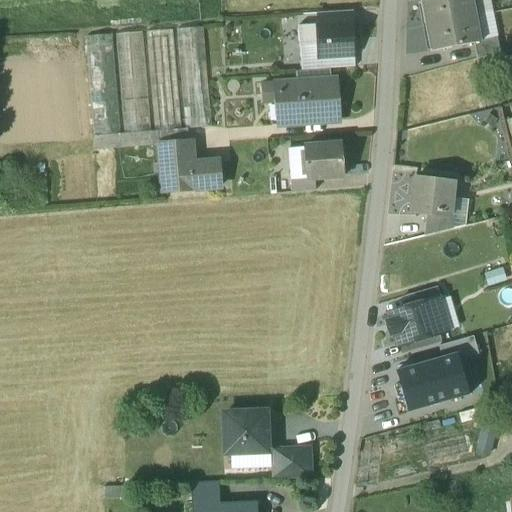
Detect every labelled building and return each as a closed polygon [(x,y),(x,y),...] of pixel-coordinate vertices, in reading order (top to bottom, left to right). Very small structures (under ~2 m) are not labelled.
[(426,0),(420,1),(425,26),(476,17),(472,0),(426,0)] [(476,17),(425,26),(429,52),(473,44),(480,42),(480,41),(476,17)] [(352,23),(297,27),(298,47),(316,46),(316,58),(354,56),(352,23)] [(202,28),(84,37),(91,137),(209,128),(202,28)] [(495,38),(480,41),(480,42),(473,44),(477,60),(499,54),(495,38)] [(316,46),(298,47),(300,72),(354,67),(354,56),(316,58),(316,46)] [(336,80),(280,84),(282,125),(339,121),(336,80)] [(189,143),(159,146),(163,192),(193,189),(191,165),(189,143)] [(340,144),(304,147),(306,177),(306,179),(313,178),(342,176),(340,144)] [(216,163),(191,165),(193,189),(218,187),(216,163)] [(306,179),(306,177),(290,179),(291,193),(314,191),(313,178),(306,179)] [(451,182),(414,177),(409,215),(424,216),(447,219),(447,217),(451,182)] [(447,219),(424,216),(422,237),(449,230),(450,217),(447,217),(447,219)] [(502,282),(498,270),(483,275),(486,286),(502,282)] [(436,288),(402,298),(405,309),(437,300),(438,301),(439,301),(436,288)] [(405,309),(388,314),(398,346),(446,332),(438,301),(437,300),(405,309)] [(473,337),(438,347),(442,359),(457,355),(458,359),(477,354),(473,337)] [(458,359),(457,355),(442,359),(397,372),(401,385),(394,386),(399,401),(405,399),(409,413),(468,397),(458,359)] [(265,413),(224,414),(225,454),(267,452),(265,413)] [(309,449),(273,451),(274,480),(310,478),(309,449)] [(216,482),(191,483),(191,511),(201,511),(201,504),(217,504),(216,482)] [(217,504),(201,504),(201,511),(255,511),(255,502),(217,504)]
